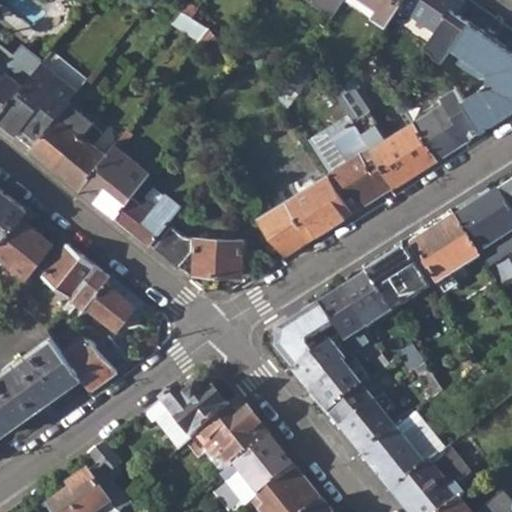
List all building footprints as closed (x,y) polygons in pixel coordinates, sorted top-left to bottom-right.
[(400,4),(403,0),(373,0),(380,5),(375,13),(388,22),(400,4)] [(451,52),(457,42),(473,20),(453,6),(457,0),(403,0),(400,4),(438,30),(428,46),(432,49),(442,64),(451,52)] [(491,81),(463,99),(483,129),(511,110),(511,46),(473,20),(457,42),(451,52),(486,75),(491,70),(491,81)] [(0,115),(43,62),(45,59),(25,44),(5,68),(0,63),(0,115)] [(356,68),(361,75),(376,67),(375,64),(379,62),(370,48),(356,68)] [(49,66),(78,89),(88,77),(58,53),(49,66)] [(21,132),(34,143),(58,114),(78,89),(49,66),(43,62),(0,115),(0,122),(18,137),(21,132)] [(354,119),(396,184),(438,157),(417,122),(387,140),(377,125),(381,123),(357,87),(363,84),(354,71),(338,94),(354,119)] [(417,122),(438,157),(483,129),(463,99),(457,88),(444,96),(448,102),(417,122)] [(71,125),(58,114),(34,143),(31,147),(58,169),(89,130),(76,120),(71,125)] [(396,184),(354,119),(335,129),(353,157),(330,172),(355,210),(396,184)] [(82,188),(108,155),(95,145),(99,139),(89,130),(58,169),(82,188)] [(82,188),(117,216),(135,193),(151,173),(116,145),(108,155),(82,188)] [(257,218),(287,253),(355,210),(330,172),(257,218)] [(511,180),(499,189),(511,209),(511,180)] [(0,245),(2,242),(22,217),(30,208),(0,184),(0,245)] [(456,216),(478,250),(511,228),(511,209),(499,189),(456,216)] [(159,213),(135,193),(117,216),(153,244),(181,209),(169,200),(159,213)] [(415,242),(439,279),(480,254),(478,250),(456,216),(415,242)] [(56,243),(22,217),(2,242),(0,245),(0,251),(30,276),(56,243)] [(156,247),(181,267),(192,252),(192,236),(182,237),(171,227),(156,247)] [(220,272),(221,238),(199,237),(197,272),(220,272)] [(220,272),(243,273),(242,270),(244,238),(221,238),(220,272)] [(45,274),(74,297),(101,265),(71,242),(45,274)] [(368,272),(393,310),(430,285),(407,248),(368,272)] [(63,312),(69,318),(76,309),(82,301),(87,306),(89,304),(110,280),(112,283),(117,278),(101,265),(74,297),(63,312)] [(344,288),(368,325),(393,310),(368,272),(344,288)] [(110,280),(89,304),(120,329),(131,316),(134,318),(143,317),(148,310),(147,302),(117,278),(112,283),(110,280)] [(341,332),(346,339),(368,325),(344,288),(322,302),(336,323),(341,332)] [(313,337),(336,323),(322,302),(281,328),(277,345),(297,369),(322,348),(313,337)] [(0,433),(1,435),(85,377),(65,349),(54,333),(0,371),(0,433)] [(85,377),(93,387),(120,368),(97,345),(86,335),(65,349),(85,377)] [(109,336),(97,345),(120,368),(132,360),(109,336)] [(297,369),(311,387),(344,361),(346,359),(332,340),(322,348),(297,369)] [(363,385),(344,361),(311,387),(331,411),(363,385)] [(374,376),(363,385),(376,400),(386,392),(374,376)] [(183,386),(164,399),(191,439),(195,436),(230,407),(216,389),(207,396),(199,384),(188,393),(183,386)] [(343,427),(376,400),(363,385),(331,411),(343,427)] [(230,407),(195,436),(222,473),(271,434),(241,397),(230,407)] [(176,450),(191,439),(164,399),(148,410),(176,450)] [(397,426),(376,400),(343,427),(365,453),(397,426)] [(394,490),(428,462),(440,452),(447,447),(417,410),(397,426),(365,453),(394,490)] [(271,434),(222,473),(246,505),(249,502),(260,493),(295,464),(271,434)] [(100,462),(108,472),(123,461),(105,441),(91,451),(100,462)] [(428,462),(394,490),(406,505),(410,501),(418,511),(442,511),(461,497),(471,489),(462,479),(472,471),(449,444),(447,447),(440,452),(428,462)] [(41,509),(43,511),(118,511),(133,502),(108,472),(100,462),(74,479),(78,483),(41,509)] [(307,511),(324,499),(295,464),(260,493),(249,502),(256,510),(253,511),(307,511)] [(511,511),(511,498),(504,489),(474,511),(472,511),(461,497),(442,511),(511,511)] [(307,511),(334,511),(324,499),(307,511)]
